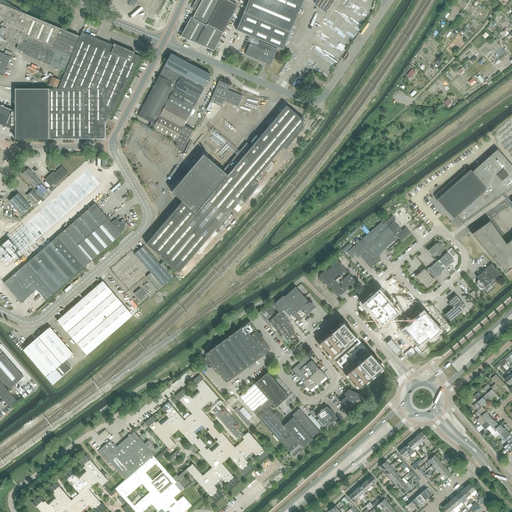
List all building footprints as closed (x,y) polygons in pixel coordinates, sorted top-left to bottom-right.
[(123,0),(129,2),(128,5),(134,7),(135,4),(150,10),(154,0),(123,0)] [(196,11),(193,17),(223,33),(238,6),(227,0),(195,0),(191,8),(196,11)] [(236,31),(283,50),(303,0),(248,0),(244,12),(236,31)] [(0,74),(3,76),(11,57),(0,52),(0,36),(18,44),(16,49),(19,50),(24,52),(29,54),(28,56),(29,54),(65,69),(64,71),(65,71),(70,58),(79,37),(70,33),(67,32),(62,29),(25,14),(0,3),(0,74)] [(223,33),(193,17),(192,18),(191,17),(181,37),(207,48),(214,51),(223,33)] [(82,32),(70,60),(58,89),(49,89),(49,139),(105,139),(105,124),(105,121),(107,121),(107,120),(109,117),(141,57),(134,54),(135,52),(114,44),(113,45),(82,32)] [(259,48),(252,45),(250,44),(245,55),(252,57),(260,61),(266,63),(270,65),(276,48),(261,42),(259,48)] [(161,72),(159,77),(141,110),(138,116),(151,123),(149,127),(176,141),(181,152),(182,152),(193,130),(184,125),(211,75),(184,61),(171,54),(164,66),(164,67),(161,72)] [(308,83),(313,86),(316,81),(311,78),(308,83)] [(219,81),(217,86),(213,96),(210,101),(221,107),(223,101),(238,107),(242,96),(227,90),(229,85),(219,81)] [(0,121),(15,128),(15,139),(49,139),(49,89),(15,89),(15,110),(13,110),(0,104),(0,121)] [(146,244),(157,254),(179,272),(196,252),(215,230),(218,233),(233,215),(230,213),(241,199),(244,202),(259,184),(254,180),(282,147),(285,150),(304,128),(301,126),(305,121),(287,106),(252,147),(251,147),(247,143),(223,171),(203,154),(171,192),(182,201),(179,205),(157,231),(155,233),(146,244)] [(495,135),(501,142),(511,131),(511,126),(508,123),(495,135)] [(456,216),(462,223),(463,222),(511,185),(511,165),(497,149),(469,174),(465,169),(436,194),(439,197),(437,199),(436,200),(453,219),(456,216)] [(45,180),(51,186),(54,184),(55,185),(68,174),(62,167),(52,176),(51,174),(45,180)] [(22,174),(31,184),(35,188),(38,186),(41,183),(28,168),(22,174)] [(89,169),(0,247),(0,257),(8,266),(101,184),(89,169)] [(38,186),(35,188),(45,200),(53,193),(49,188),(43,193),(38,186)] [(27,195),(35,204),(41,199),(33,190),(27,195)] [(108,191),(57,236),(84,268),(85,268),(84,267),(85,266),(85,267),(86,266),(86,265),(91,261),(78,246),(108,219),(95,204),(109,192),(108,191)] [(30,206),(18,193),(9,201),(21,214),(30,206)] [(392,216),(385,222),(398,237),(401,241),(411,233),(406,227),(402,231),(394,221),(396,219),(392,216)] [(112,223),(108,219),(78,246),(91,261),(108,246),(122,234),(120,233),(124,230),(125,225),(124,225),(124,221),(122,221),(121,222),(120,222),(117,219),(116,219),(112,223)] [(472,233),(472,234),(506,272),(511,266),(511,238),(506,244),(490,221),(472,233)] [(381,222),(362,238),(376,255),(380,251),(381,252),(398,237),(385,222),(383,224),(381,222)] [(57,236),(4,283),(21,302),(36,289),(46,300),(50,297),(84,267),(84,268),(57,236)] [(376,255),(362,238),(359,241),(358,239),(355,242),(356,244),(347,252),(352,258),(355,255),(359,258),(361,257),(371,268),(374,265),(375,265),(377,263),(380,259),(378,256),(376,255)] [(428,251),(431,255),(435,252),(438,255),(445,249),(439,242),(437,244),(437,243),(428,251)] [(349,243),(342,250),(345,253),(352,247),(349,243)] [(160,264),(144,246),(134,253),(151,272),(146,276),(159,290),(175,276),(162,262),(160,264)] [(430,267),(427,269),(434,278),(437,276),(437,277),(438,276),(448,265),(455,261),(453,259),(447,252),(430,267)] [(352,285),(353,284),(354,283),(354,282),(355,282),(355,281),(354,281),(354,280),(353,279),(353,280),(351,278),(352,278),(340,264),(338,262),(338,261),(337,261),(336,261),(331,265),(331,266),(331,267),(327,271),(326,271),(325,271),(324,271),(320,275),(319,276),(320,276),(320,277),(336,295),(336,296),(337,296),(338,296),(340,295),(340,294),(340,293),(350,284),(351,284),(351,285),(352,285)] [(484,287),(485,286),(487,289),(502,275),(492,263),(477,277),(479,279),(478,280),(477,281),(477,282),(477,284),(477,285),(478,286),(479,287),(480,287),(481,288),(483,287),(484,287)] [(429,285),(430,284),(431,283),(432,282),(433,281),(434,281),(434,280),(432,278),(433,278),(423,267),(421,269),(422,270),(418,274),(419,274),(417,275),(417,276),(416,276),(417,277),(416,277),(417,277),(418,279),(419,280),(420,281),(421,281),(421,282),(422,281),(422,282),(422,281),(424,283),(423,283),(424,283),(425,285),(427,287),(427,286),(428,286),(429,285)] [(57,321),(87,355),(110,335),(115,330),(132,315),(103,281),(102,281),(72,307),(61,317),(57,321)] [(279,314),(281,312),(283,310),(286,313),(288,311),(291,312),(291,313),(293,315),(292,316),(293,317),(294,318),(295,318),(295,317),(298,321),(299,321),(300,320),(305,316),(306,315),(306,314),(308,312),(311,309),(311,310),(312,310),(313,309),(314,308),(314,307),(314,306),(313,305),(313,304),(313,303),(312,302),(311,303),(309,301),(308,302),(307,301),(295,287),(284,297),(283,296),(272,305),(279,314)] [(134,294),(138,298),(141,301),(147,296),(140,289),(134,294)] [(469,294),(474,300),(480,295),(475,289),(469,294)] [(378,293),(366,304),(383,324),(395,313),(378,293)] [(447,304),(450,307),(451,308),(444,315),(450,321),(461,311),(459,309),(461,307),(462,309),(466,306),(456,295),(448,301),(449,302),(447,304)] [(270,305),(258,314),(266,323),(269,321),(286,341),(295,332),(288,324),(289,322),(292,320),(286,313),(283,310),(281,312),(279,314),(272,305),(271,304),(270,305)] [(423,313),(405,330),(418,344),(428,336),(430,339),(432,337),(438,331),(423,313)] [(207,356),(202,360),(208,369),(211,367),(216,372),(218,371),(221,374),(222,376),(226,381),(226,382),(228,380),(252,363),(253,362),(265,354),(268,351),(269,351),(270,350),(270,349),(261,337),(263,335),(262,334),(261,332),(259,334),(256,330),(252,324),(250,321),(247,323),(246,324),(239,329),(206,354),(206,355),(207,356)] [(339,326),(319,343),(322,346),(323,347),(325,350),(326,351),(332,358),(332,357),(349,342),(356,337),(350,330),(349,329),(346,326),(343,322),(339,326)] [(50,327),(23,350),(53,384),(72,368),(65,360),(73,354),(50,327)] [(359,340),(355,344),(361,351),(366,347),(359,340)] [(0,378),(9,389),(24,377),(0,349),(0,378)] [(370,351),(346,373),(359,387),(382,366),(370,351)] [(293,371),(303,382),(319,368),(318,367),(311,359),(311,360),(308,357),(306,357),(293,368),(293,371)] [(303,382),(299,386),(301,388),(303,390),(307,387),(310,390),(317,384),(316,383),(318,381),(319,382),(320,382),(321,381),(320,380),(324,377),(324,375),(321,372),(322,372),(319,369),(319,368),(303,382)] [(252,387),(240,397),(248,407),(249,407),(252,410),(253,411),(255,409),(258,406),(260,408),(262,406),(261,406),(267,401),(268,400),(269,399),(274,404),(275,405),(276,407),(288,396),(278,385),(268,374),(268,373),(253,385),(252,387)] [(496,383),(491,387),(496,392),(501,388),(501,387),(505,383),(496,374),(491,378),(496,383)] [(59,486),(60,485),(56,481),(48,489),(51,493),(53,491),(54,493),(52,494),(56,498),(48,505),(45,501),(43,502),(42,501),(44,500),(40,495),(31,503),(35,507),(36,506),(38,508),(41,511),(141,511),(151,504),(157,511),(155,511),(183,511),(191,506),(183,496),(177,502),(173,498),(180,491),(184,488),(177,481),(188,472),(211,498),(210,499),(214,503),(222,495),(218,491),(217,493),(215,491),(217,490),(214,486),(221,479),(225,483),(226,482),(228,483),(226,485),(230,489),(238,481),(234,477),(234,478),(221,464),(225,461),(229,457),(241,471),(240,472),(244,476),(252,469),(252,468),(249,465),(247,466),(246,465),(248,463),(244,459),(252,453),(255,457),(257,455),(258,456),(256,458),(260,462),(269,455),(265,450),(264,451),(252,438),(248,433),(244,436),(237,429),(239,427),(223,409),(221,410),(214,403),(218,399),(202,381),(203,380),(199,376),(190,383),(194,387),(196,386),(197,387),(195,389),(199,392),(191,399),(188,395),(186,397),(185,395),(186,394),(183,390),(174,397),(178,401),(179,401),(191,415),(187,418),(184,421),(171,407),(172,406),(169,402),(160,410),(164,414),(165,412),(167,414),(165,415),(168,419),(161,426),(157,422),(155,423),(154,422),(156,421),(152,416),(144,424),(148,428),(148,427),(167,448),(155,458),(153,456),(154,456),(150,451),(154,447),(148,441),(144,444),(134,432),(116,447),(110,441),(107,443),(98,452),(107,463),(111,466),(112,465),(125,480),(111,493),(104,484),(108,481),(89,460),(90,459),(87,455),(78,462),(82,466),(84,465),(85,466),(83,468),(86,471),(79,478),(75,474),(74,476),(72,474),(74,473),(70,469),(62,476),(66,480),(79,494),(74,497),(71,500),(59,486)] [(0,396),(9,407),(17,400),(0,381),(0,396)] [(488,393),(483,397),(488,402),(493,398),(492,397),(497,394),(496,392),(491,387),(488,384),(484,388),(488,393)] [(346,396),(340,402),(347,410),(351,406),(351,405),(356,400),(357,401),(362,397),(359,394),(349,389),(344,394),(346,396)] [(473,406),(478,411),(483,406),(487,402),(487,403),(488,402),(483,397),(479,392),(474,397),(478,402),(473,406)] [(255,409),(253,411),(279,441),(279,440),(294,456),(311,441),(320,433),(299,409),(292,415),(293,417),(284,425),(279,419),(281,417),(276,412),(274,413),(270,408),(274,404),(269,399),(268,400),(267,401),(261,406),(262,406),(260,408),(258,406),(255,409)] [(321,412),(319,413),(316,415),(319,418),(316,420),(323,428),(326,426),(327,427),(337,418),(335,415),(330,408),(329,409),(328,408),(327,406),(323,409),(322,409),(320,411),(321,412)] [(477,420),(481,425),(491,416),(487,412),(488,412),(483,406),(478,411),(477,411),(482,416),(477,420)] [(237,407),(234,410),(248,426),(251,423),(237,407)] [(131,417),(128,413),(125,415),(122,418),(125,423),(131,417)] [(490,425),(494,430),(500,425),(495,420),(494,420),(491,416),(481,425),(484,428),(486,430),(490,425)] [(500,433),(504,438),(509,434),(505,428),(504,428),(501,424),(500,425),(494,430),(491,433),(495,438),(500,433)] [(102,439),(108,434),(105,429),(98,435),(102,439)] [(421,432),(417,436),(422,442),(427,438),(421,432)] [(417,436),(412,440),(417,446),(420,448),(420,449),(425,445),(422,442),(417,436)] [(412,440),(408,444),(413,450),(417,446),(412,440)] [(403,448),(408,453),(411,456),(415,452),(413,450),(408,444),(403,448)] [(403,448),(399,452),(404,458),(405,459),(407,457),(406,456),(408,453),(403,448)] [(429,460),(426,462),(428,464),(431,462),(431,463),(433,465),(439,460),(435,455),(429,460)] [(433,465),(437,469),(443,464),(439,460),(433,465)] [(386,461),(380,466),(384,471),(390,466),(389,465),(386,461)] [(419,466),(418,464),(416,462),(411,466),(415,470),(419,466)] [(437,469),(441,474),(447,469),(443,464),(437,469)] [(383,471),(383,472),(385,474),(386,474),(388,476),(394,470),(390,466),(384,471),(383,471)] [(447,469),(441,474),(438,476),(440,478),(442,476),(445,478),(451,473),(447,469)] [(387,476),(387,477),(389,479),(390,479),(390,478),(392,480),(398,475),(399,474),(398,472),(396,473),(394,470),(388,476),(387,476)] [(412,478),(414,477),(416,475),(412,470),(411,472),(408,474),(412,478)] [(391,480),(391,482),(393,483),(394,483),(396,485),(402,480),(398,475),(392,480),(391,480)] [(414,477),(412,478),(416,483),(418,481),(420,480),(418,477),(416,475),(414,477)] [(367,480),(372,486),(374,488),(376,487),(373,484),(376,482),(371,476),(367,480)] [(395,485),(395,486),(397,488),(398,488),(400,489),(406,484),(407,483),(403,478),(402,480),(396,485),(395,485)] [(367,480),(362,484),(367,490),(372,486),(367,480)] [(362,484),(357,488),(363,494),(367,490),(362,484)] [(406,484),(400,489),(404,494),(410,489),(406,484)] [(469,484),(465,488),(470,494),(475,490),(469,484)] [(357,488),(353,492),(358,498),(363,494),(357,488)] [(426,488),(420,494),(425,500),(431,494),(430,492),(426,488)] [(465,488),(460,492),(466,498),(468,496),(470,498),(472,496),(470,494),(465,488)] [(358,498),(353,492),(348,496),(356,505),(358,503),(356,500),(358,498)] [(460,492),(456,496),(461,502),(466,498),(460,492)] [(420,494),(413,500),(419,506),(425,500),(420,494)] [(456,496),(452,499),(457,506),(461,502),(456,496)] [(379,504),(383,509),(389,504),(385,499),(379,504)] [(452,499),(447,503),(452,510),(454,511),(459,508),(457,506),(452,499)] [(419,506),(413,500),(407,505),(412,511),(419,506)] [(449,511),(452,510),(447,503),(442,508),(446,511),(449,511)]
